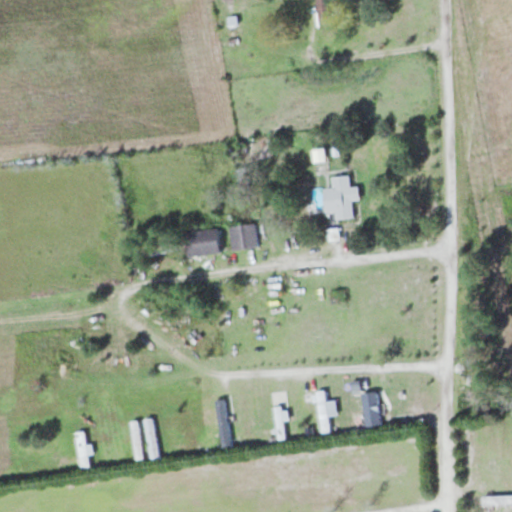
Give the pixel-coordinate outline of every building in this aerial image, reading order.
[(325,188),(327,212),(336,212),(336,219),(354,217),(353,199),(359,199),(358,174),(333,176),(334,187),(325,188)] [(231,224),(231,248),(258,248),(258,224),(231,224)] [(221,251),(219,228),(185,231),(188,255),(221,251)] [(142,247),(144,256),(176,251),(175,242),(142,247)] [(117,377),(117,341),(108,341),(108,377),(117,377)] [(317,391),(322,433),(331,432),(326,390),(317,391)] [(378,390),(363,392),(367,426),(383,424),(378,390)] [(217,400),(223,446),(232,445),(225,399),(217,400)] [(276,438),(284,438),(284,406),(276,406),(276,438)] [(135,458),(142,458),(141,420),(134,420),(135,458)] [(78,431),(81,467),(90,466),(87,430),(78,431)]
